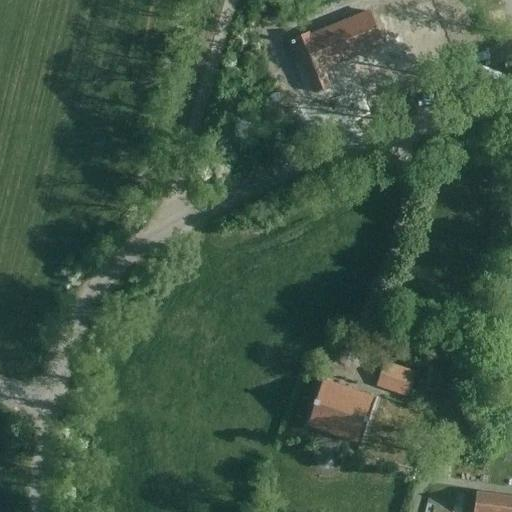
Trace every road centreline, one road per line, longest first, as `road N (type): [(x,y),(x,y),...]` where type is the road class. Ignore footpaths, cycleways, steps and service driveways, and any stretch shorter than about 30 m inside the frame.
road 1 (residential): [(511,101),(287,168),(170,227)]
road 2 (track): [(387,136),(405,203),(391,266),(348,364)]
road 3 (unclassified): [(170,227),(232,0)]
road 4 (residential): [(170,227),(117,265),(91,302),(52,399)]
